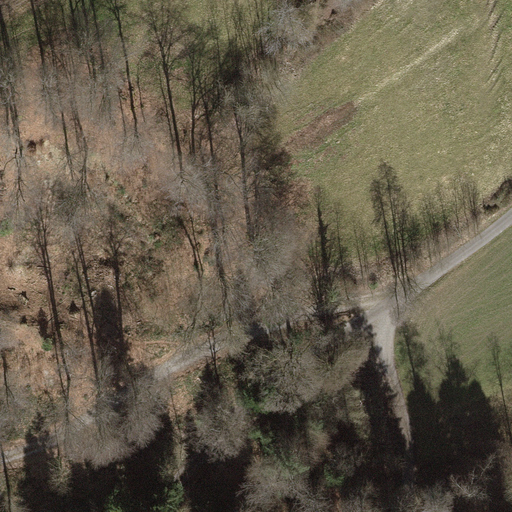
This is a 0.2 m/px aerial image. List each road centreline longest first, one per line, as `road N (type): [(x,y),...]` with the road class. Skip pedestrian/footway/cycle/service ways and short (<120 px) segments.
road 1 (track): [(511,242),(285,369),(227,417),(184,480),(145,511)]
road 2 (track): [(407,511),(407,462),(373,320)]
